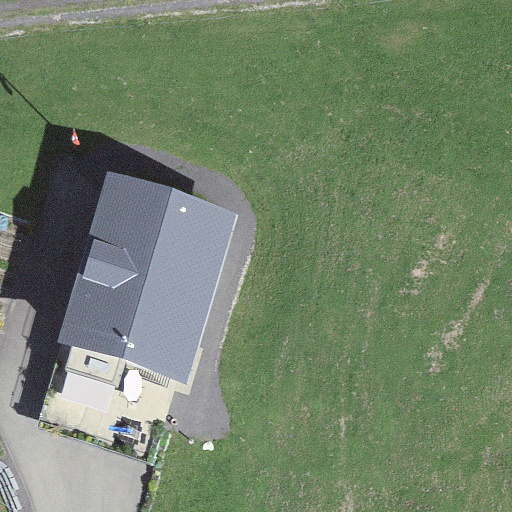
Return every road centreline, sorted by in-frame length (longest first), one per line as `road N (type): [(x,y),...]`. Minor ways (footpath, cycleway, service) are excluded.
road 1 (track): [(50,511),(24,438),(18,387),(52,245)]
road 2 (track): [(0,14),(145,0)]
